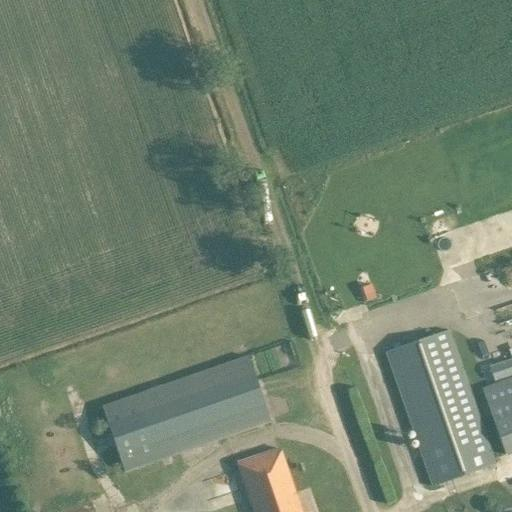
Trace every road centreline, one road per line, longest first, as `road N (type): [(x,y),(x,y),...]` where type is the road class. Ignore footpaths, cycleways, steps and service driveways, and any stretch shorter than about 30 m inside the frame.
road 1 (track): [(312,347),(196,0)]
road 2 (unclassified): [(373,511),(312,347)]
